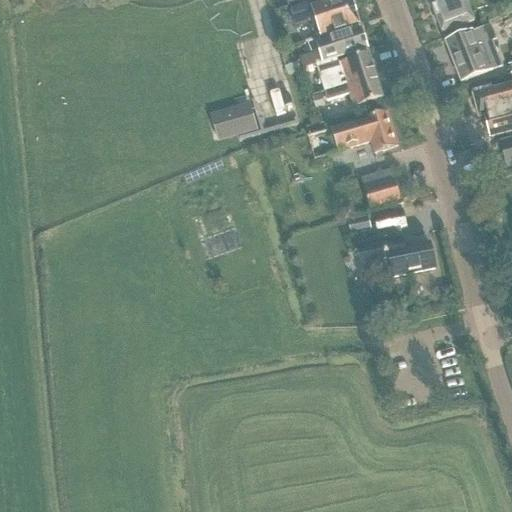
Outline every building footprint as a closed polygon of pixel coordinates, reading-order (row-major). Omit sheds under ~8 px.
[(285,0),(284,1),(287,11),(311,3),(318,0),(285,0)] [(350,0),(336,0),(311,8),(321,38),(359,26),(350,0)] [(428,0),(442,34),(474,22),(465,0),(428,0)] [(468,35),(446,43),(461,84),(483,75),(502,68),(492,41),(495,40),(490,26),(468,35)] [(301,63),(292,65),(295,74),(312,68),(313,72),(336,64),(335,60),(367,49),(361,30),(320,43),(323,52),(300,59),(301,63)] [(339,64),(342,73),(321,79),(324,93),(376,77),(369,55),(339,64)] [(292,65),(285,68),(287,76),(295,74),(292,65)] [(349,96),(353,109),(383,99),(376,77),(324,93),(327,103),(349,96)] [(281,84),(284,106),(294,105),(291,83),(281,84)] [(511,83),(488,90),(486,83),(472,87),(473,94),(479,118),(484,117),(490,138),(511,132),(511,83)] [(321,96),(312,99),(316,110),(325,106),(321,96)] [(252,103),(209,116),(216,141),(259,128),(252,103)] [(331,130),(338,153),(371,143),(375,154),(398,147),(387,113),(331,130)] [(303,134),(281,140),(289,168),(311,162),(303,134)] [(506,169),(511,167),(511,138),(499,142),(506,169)] [(360,180),(369,211),(400,201),(391,171),(360,180)] [(403,211),(374,217),(378,235),(407,229),(403,211)] [(368,218),(348,222),(351,237),(371,232),(368,218)] [(362,272),(380,268),(391,266),(393,278),(435,270),(430,244),(406,249),(403,237),(357,246),(362,272)] [(451,287),(440,289),(443,301),(454,298),(451,287)]
